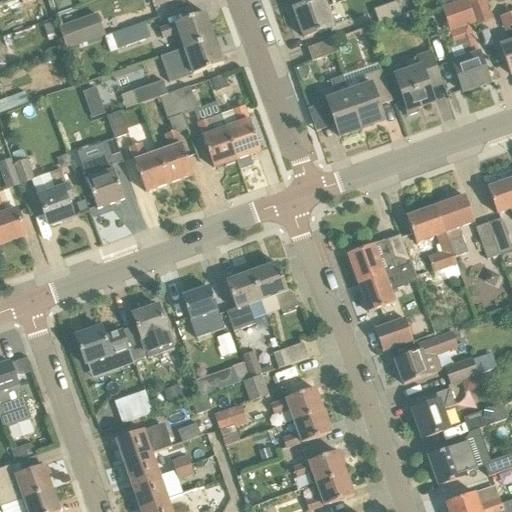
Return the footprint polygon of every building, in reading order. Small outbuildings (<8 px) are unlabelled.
[(69,0),(54,0),(58,9),(59,11),(72,6),(71,4),(69,0)] [(304,39),(334,28),(328,8),(346,2),(344,0),(321,0),(294,10),(304,39)] [(477,28),(478,27),(469,4),(466,0),(442,10),(456,46),(448,49),(463,93),(490,84),(483,65),(468,28),(476,25),(477,28)] [(479,0),(469,4),(478,27),(492,22),(488,12),(495,9),(492,0),(479,0)] [(379,25),(402,17),(397,3),(374,11),(379,25)] [(184,50),(215,39),(206,13),(160,30),(163,40),(178,35),(184,50)] [(511,41),(501,46),(511,76),(511,13),(499,18),(504,30),(511,27),(511,41)] [(66,50),(105,36),(97,14),(58,29),(66,50)] [(59,39),(54,23),(45,26),(50,42),(59,39)] [(144,23),(120,32),(112,35),(118,51),(150,40),(144,23)] [(170,84),(224,65),(215,39),(184,50),(188,62),(165,70),(170,84)] [(313,62),(337,54),(333,40),(308,49),(313,62)] [(441,79),(432,53),(406,62),(410,72),(395,77),(409,117),(420,113),(419,109),(435,104),(428,84),(441,79)] [(310,73),(308,66),(297,70),(301,80),(307,78),(310,73)] [(349,93),(362,130),(375,126),(374,125),(385,121),(378,102),(391,97),(382,71),(359,79),(362,88),(349,93)] [(211,81),(216,93),(228,88),(224,77),(211,81)] [(362,130),(349,93),(343,77),(330,82),(333,88),(323,92),(339,137),(350,134),(362,130)] [(138,106),(157,100),(160,99),(168,95),(163,82),(133,93),(138,106)] [(175,93),(183,116),(198,111),(190,88),(175,93)] [(0,114),(28,104),(24,94),(0,102),(0,114)] [(160,99),(166,116),(168,120),(169,120),(182,115),(175,94),(172,95),(172,94),(168,95),(160,99)] [(101,102),(88,106),(92,120),(106,115),(105,114),(101,102)] [(237,160),(259,152),(243,108),(233,111),(238,125),(226,129),(237,160)] [(112,131),(116,140),(129,136),(121,113),(107,118),(112,131)] [(237,160),(226,129),(221,116),(197,125),(212,169),(237,160)] [(124,163),(116,140),(112,131),(103,135),(106,144),(102,146),(108,163),(89,170),(76,136),(66,139),(82,184),(88,182),(98,210),(125,200),(113,167),(124,163)] [(193,176),(177,132),(174,134),(165,137),(169,149),(158,153),(169,184),(193,176)] [(169,184),(158,153),(147,157),(143,144),(130,149),(146,193),(169,184)] [(21,186),(14,166),(11,161),(0,164),(0,170),(8,191),(21,186)] [(27,161),(14,166),(21,186),(33,182),(35,181),(34,181),(27,161)] [(62,171),(50,175),(55,190),(38,196),(49,228),(74,219),(68,203),(73,201),(62,171)] [(511,180),(488,189),(498,216),(511,212),(511,215),(511,180)] [(460,230),(475,225),(465,197),(437,208),(455,259),(468,254),(460,230)] [(0,245),(26,236),(17,210),(4,214),(0,202),(0,245)] [(457,267),(454,259),(455,259),(437,208),(407,218),(417,246),(436,239),(439,247),(437,248),(440,255),(428,259),(433,275),(457,267)] [(488,225),(500,256),(511,251),(511,250),(501,220),(488,225)] [(488,261),(500,256),(488,225),(476,229),(488,261)] [(412,265),(408,255),(401,236),(385,242),(374,246),(348,255),(358,284),(412,265)] [(289,291),(287,291),(277,264),(252,273),(262,302),(276,297),(283,316),(296,311),(295,309),(299,308),(294,295),(291,297),(289,291)] [(369,313),(395,304),(389,285),(397,282),(398,285),(417,279),(412,265),(358,284),(369,313)] [(227,314),(234,333),(253,326),(252,322),(267,316),(262,302),(252,273),(226,282),(237,310),(227,314)] [(225,329),(217,307),(210,288),(182,298),(191,324),(207,318),(213,334),(225,329)] [(175,350),(166,325),(159,306),(133,316),(136,327),(123,332),(130,351),(134,364),(147,359),(146,357),(147,357),(148,360),(175,350)] [(383,353),(415,341),(407,319),(375,330),(383,353)] [(123,332),(105,338),(102,327),(75,337),(86,366),(114,356),(116,361),(112,363),(114,368),(117,367),(121,377),(131,373),(130,369),(135,367),(134,364),(130,351),(123,332)] [(444,372),(438,356),(458,349),(452,333),(418,345),(420,352),(395,361),(404,386),(444,372)] [(286,367),(309,359),(304,344),(281,352),(286,367)] [(286,367),(281,352),(273,354),(278,370),(286,367)] [(262,375),(255,354),(243,358),(251,379),(262,375)] [(491,371),(485,356),(473,361),(478,376),(491,371)] [(27,359),(17,363),(22,376),(32,373),(27,359)] [(450,385),(478,376),(473,361),(444,369),(450,385)] [(0,367),(0,417),(4,429),(31,420),(23,398),(27,397),(24,389),(21,390),(11,363),(0,367)] [(232,368),(237,384),(249,380),(244,364),(232,368)] [(245,383),(252,402),(267,396),(260,378),(245,383)] [(457,407),(453,397),(450,389),(435,395),(438,402),(413,411),(423,440),(451,430),(451,428),(461,425),(455,408),(457,407)] [(293,423),(324,412),(316,390),(271,406),(274,415),(288,410),(293,423)] [(181,391),(165,396),(170,409),(185,403),(181,391)] [(145,392),(132,397),(140,418),(153,414),(145,392)] [(192,402),(197,416),(212,411),(207,396),(192,402)] [(501,406),(464,419),(469,433),(506,420),(501,406)] [(240,441),(235,429),(247,424),(241,407),(215,417),(221,434),(225,446),(240,441)] [(286,450),(332,434),(324,412),(293,423),(297,435),(283,440),(286,450)] [(152,454),(153,455),(173,447),(164,424),(116,441),(124,464),(152,454)] [(197,425),(178,432),(183,444),(201,437),(197,425)] [(440,487),(467,477),(465,470),(463,470),(462,468),(474,464),(472,457),(474,456),(470,443),(429,457),(440,487)] [(262,462),(272,459),(268,449),(258,452),(262,462)] [(316,486),(346,475),(338,453),(294,469),(297,480),(312,475),(316,486)] [(160,477),(153,455),(152,454),(124,464),(132,487),(160,477)] [(175,472),(191,466),(188,456),(172,462),(175,472)] [(511,456),(485,465),(490,478),(511,469),(511,456)] [(12,465),(0,469),(0,506),(1,508),(53,490),(44,466),(22,474),(16,476),(12,465)] [(191,466),(175,472),(179,482),(195,476),(191,466)] [(309,511),(311,511),(354,497),(346,475),(316,486),(320,498),(306,503),(309,511)] [(140,510),(169,500),(160,477),(132,487),(140,510)] [(60,511),(53,490),(1,508),(2,511),(60,511)] [(189,511),(189,509),(202,505),(198,490),(169,500),(140,510),(140,511),(189,511)] [(448,511),(504,511),(500,499),(481,506),(477,493),(446,504),(448,511)]
